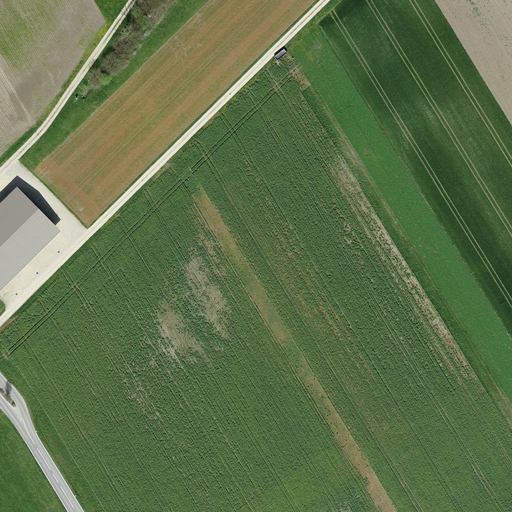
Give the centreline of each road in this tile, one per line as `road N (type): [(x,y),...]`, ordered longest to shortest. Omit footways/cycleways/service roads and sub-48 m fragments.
road 1 (track): [(325,0),(0,319)]
road 2 (track): [(0,172),(42,129),(134,0)]
